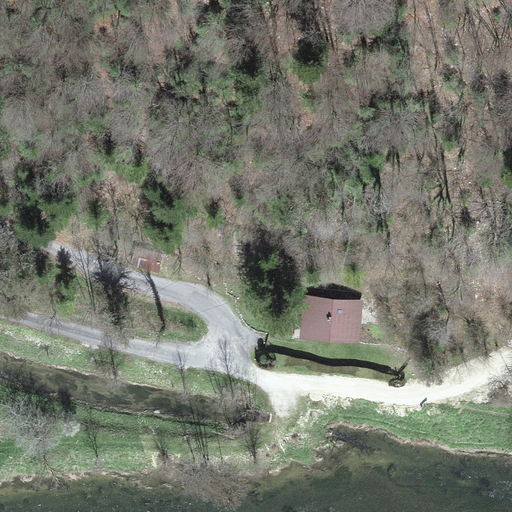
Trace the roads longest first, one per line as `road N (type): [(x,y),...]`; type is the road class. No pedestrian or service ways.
road 1 (unclassified): [(0,228),(208,300),(224,314),(228,332),(216,352),(191,354),(0,307)]
road 2 (track): [(511,360),(440,385),(388,390),(278,378),(216,352)]
